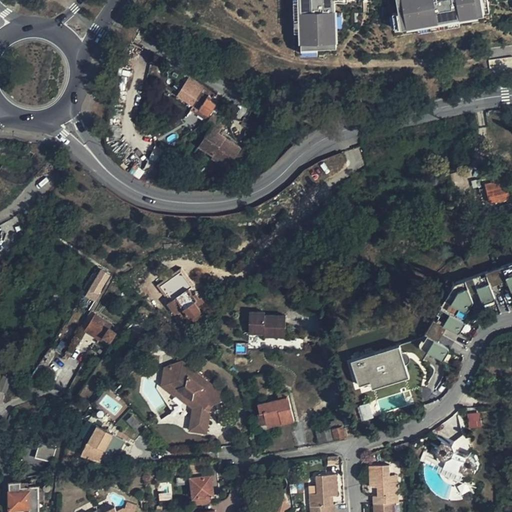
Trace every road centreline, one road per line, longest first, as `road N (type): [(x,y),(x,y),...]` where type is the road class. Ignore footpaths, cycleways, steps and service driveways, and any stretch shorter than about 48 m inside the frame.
road 1 (tertiary): [(99,162),(154,200),(220,204),(266,186),(340,133)]
road 2 (residential): [(368,446),(248,460),(147,453),(139,443)]
road 3 (residential): [(340,133),(250,109),(231,87),(140,38)]
road 4 (residential): [(368,446),(438,414),(490,330),(511,323)]
road 5 (tertiary): [(340,133),(445,103),(511,95)]
